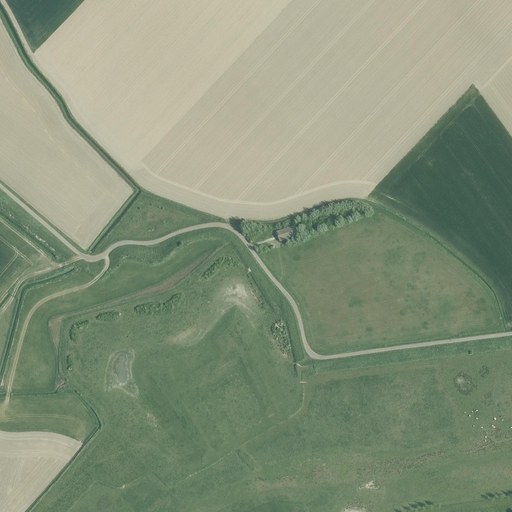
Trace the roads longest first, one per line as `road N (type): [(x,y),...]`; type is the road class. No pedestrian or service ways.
road 1 (unclassified): [(511,333),(317,357),(305,346),(290,298),(234,230),(198,226),(121,243),(90,259),(0,185)]
road 2 (track): [(103,254),(106,266),(91,283),(33,310),(7,399)]
